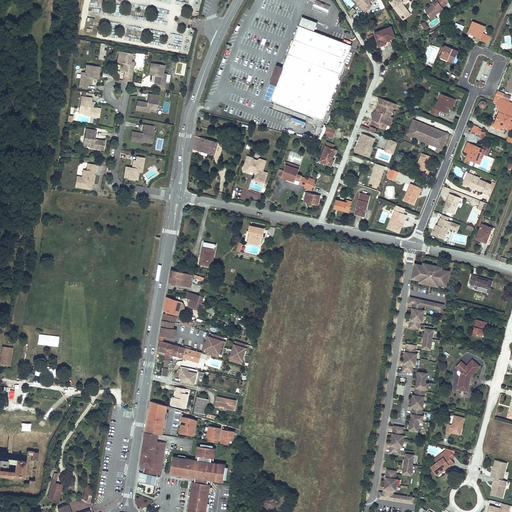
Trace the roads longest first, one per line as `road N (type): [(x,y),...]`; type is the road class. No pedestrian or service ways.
road 1 (secondary): [(126,510),(176,195)]
road 2 (residential): [(410,507),(372,501),(411,244)]
road 3 (residential): [(319,223),(376,71),(338,0)]
road 4 (residential): [(411,244),(489,53)]
road 5 (secondary): [(176,195),(189,112),(219,34)]
road 6 (residential): [(511,326),(469,484)]
road 7 (residential): [(319,223),(176,195)]
road 8 (residential): [(123,109),(117,186),(176,195)]
